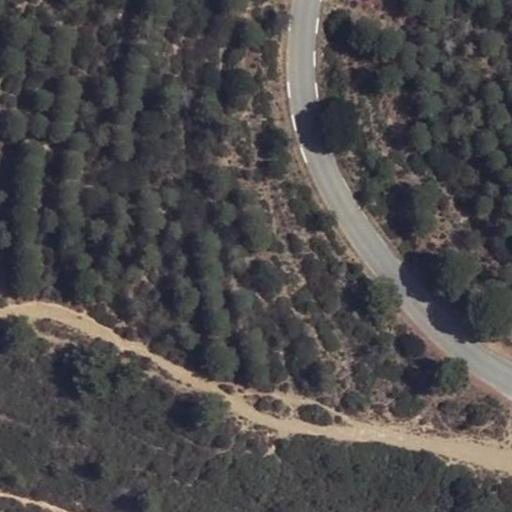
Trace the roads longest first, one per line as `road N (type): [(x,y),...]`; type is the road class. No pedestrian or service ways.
road 1 (track): [(0,307),(49,311),(291,422),(511,459)]
road 2 (tertiary): [(305,0),(301,91),(330,186),(417,305),(478,362),(511,380)]
